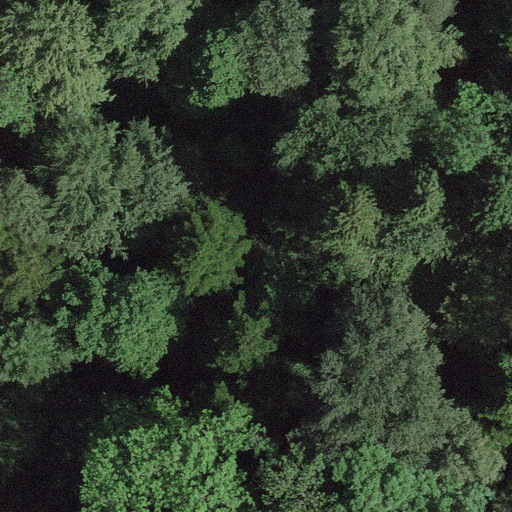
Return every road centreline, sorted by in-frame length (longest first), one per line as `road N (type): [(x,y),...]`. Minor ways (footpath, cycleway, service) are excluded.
road 1 (track): [(0,44),(220,81),(384,94)]
road 2 (track): [(384,94),(488,221),(511,236)]
road 3 (track): [(384,94),(511,83)]
